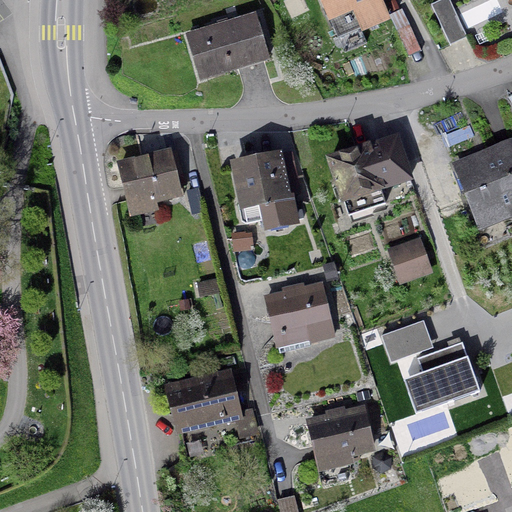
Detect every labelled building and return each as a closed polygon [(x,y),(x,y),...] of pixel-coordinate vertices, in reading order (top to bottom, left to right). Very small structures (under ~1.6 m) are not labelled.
[(323,0),(339,37),(379,21),(370,0),(323,0)] [(449,0),(441,0),(431,4),(450,44),(466,36),(449,0)] [(257,12),(180,45),(199,86),(276,56),(257,12)] [(407,180),(396,145),(331,165),(347,216),(385,205),(380,189),(407,180)] [(178,202),(167,154),(118,165),(128,213),(178,202)] [(511,205),(511,164),(509,155),(461,171),(477,218),(511,205)] [(296,207),(286,160),(237,170),(247,218),(296,207)] [(252,235),(237,237),(240,253),(254,251),(252,235)] [(436,290),(426,242),(376,253),(387,300),(436,290)] [(326,341),(316,293),(267,303),(277,351),(326,341)] [(476,348),(409,376),(424,410),(490,382),(476,348)] [(233,420),(224,380),(169,392),(177,432),(233,420)] [(369,454),(361,418),(312,428),(320,465),(369,454)]
